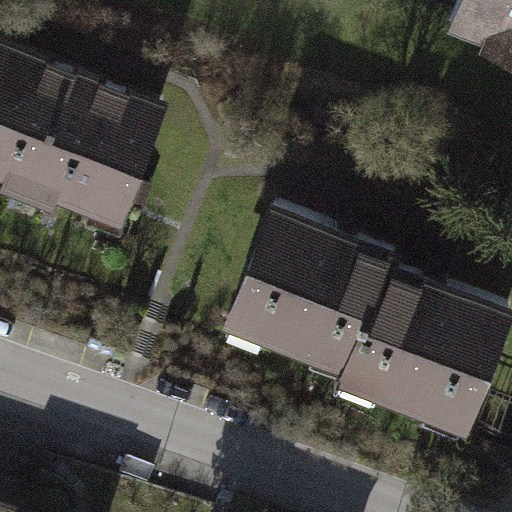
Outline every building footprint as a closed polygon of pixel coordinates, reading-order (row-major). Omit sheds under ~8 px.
[(511,0),(460,0),(454,17),(511,39),(511,0)] [(163,103),(0,38),(0,167),(119,214),(163,103)] [(394,243),(272,198),(229,316),(351,360),(389,257),(394,243)] [(511,301),(389,257),(351,360),(346,374),(468,419),(511,301)] [(20,511),(22,508),(0,500),(0,511),(20,511)]
